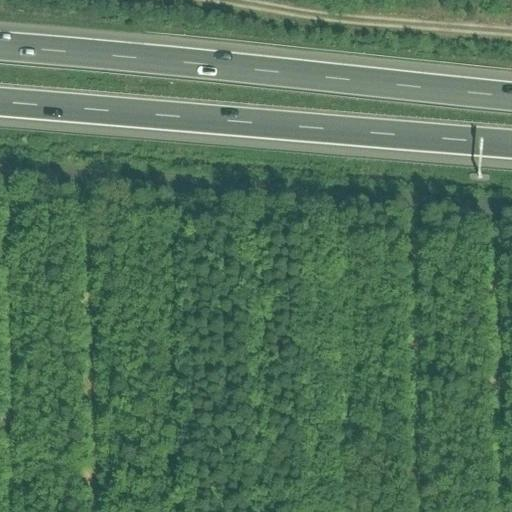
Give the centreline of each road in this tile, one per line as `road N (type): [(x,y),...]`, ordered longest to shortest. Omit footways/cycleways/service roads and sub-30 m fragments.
road 1 (trunk): [(511,97),(0,50)]
road 2 (trunk): [(0,104),(511,146)]
road 3 (track): [(193,0),(511,32)]
